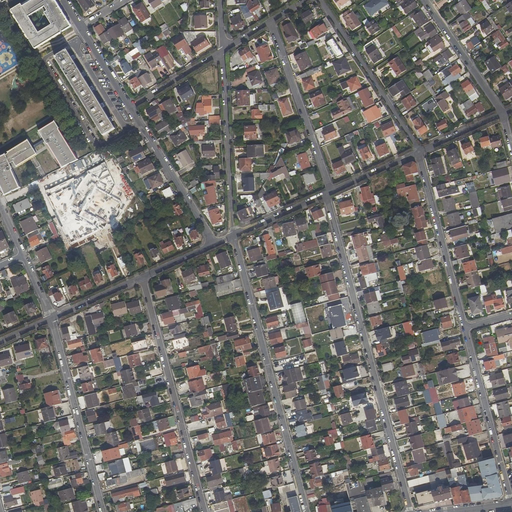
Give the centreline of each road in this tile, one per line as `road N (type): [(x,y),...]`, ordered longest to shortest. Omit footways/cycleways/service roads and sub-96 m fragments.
road 1 (residential): [(326,194),(410,511)]
road 2 (residential): [(233,235),(306,511)]
road 3 (residential): [(205,511),(142,276)]
road 4 (residential): [(52,317),(103,511)]
road 5 (residential): [(223,49),(233,235)]
road 6 (residential): [(511,505),(464,328)]
road 7 (residential): [(464,328),(417,152)]
road 8 (residential): [(269,21),(331,192)]
road 9 (residential): [(417,152),(320,0)]
road 10 (residential): [(131,107),(214,243)]
road 11 (residential): [(427,0),(500,113)]
